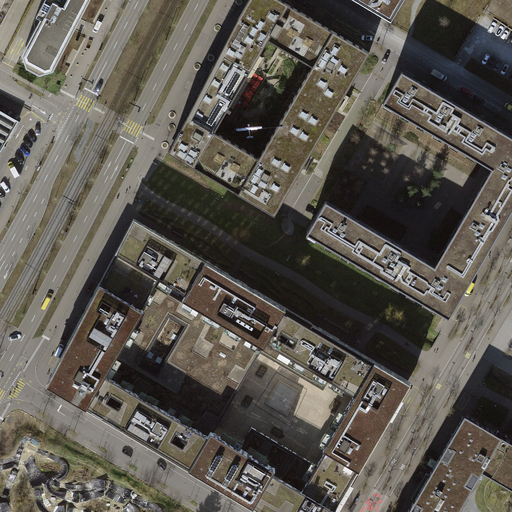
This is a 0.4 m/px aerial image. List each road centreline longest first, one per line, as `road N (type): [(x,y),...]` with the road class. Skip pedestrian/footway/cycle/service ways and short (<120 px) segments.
road 1 (secondary): [(23,337),(200,0)]
road 2 (unclassified): [(511,271),(370,511)]
road 3 (residential): [(0,377),(226,511)]
road 4 (residential): [(318,0),(511,114)]
road 5 (secondary): [(73,125),(0,264)]
road 6 (secondary): [(138,0),(73,125)]
